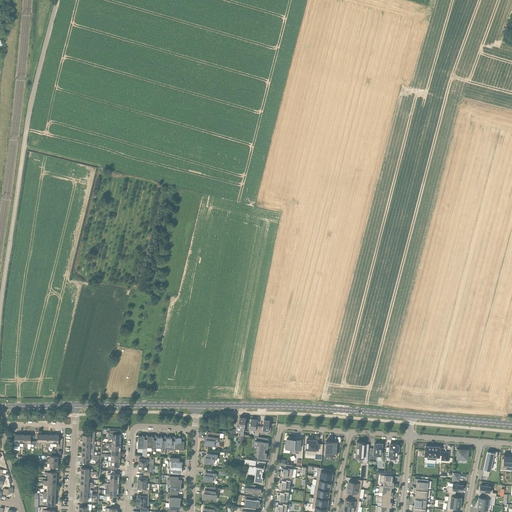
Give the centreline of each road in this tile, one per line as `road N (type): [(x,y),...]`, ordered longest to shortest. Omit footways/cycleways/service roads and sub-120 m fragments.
road 1 (unclassified): [(0,320),(58,0)]
road 2 (secondary): [(195,405),(411,415)]
road 3 (residential): [(266,511),(280,428),(349,432)]
road 4 (residential): [(126,511),(132,431),(194,430)]
road 5 (secondary): [(74,405),(195,405)]
